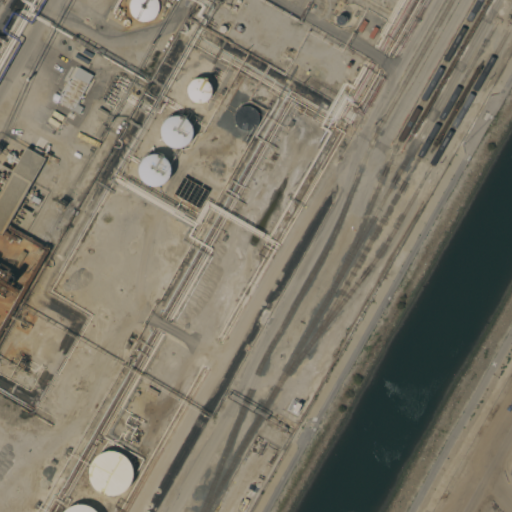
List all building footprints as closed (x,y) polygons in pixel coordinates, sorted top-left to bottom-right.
[(146,21),(143,22),(140,22),(138,21),(135,21),(133,19),(131,18),(129,16),(128,13),(127,11),(126,8),(126,5),(127,3),(128,0),(155,0),(156,3),(157,5),(157,8),(156,11),(155,13),(154,15),(152,17),(150,19),(148,20),(146,21)] [(341,25),(339,25),(338,25),(337,24),(336,22),(335,20),(336,19),(336,17),(338,16),(340,16),(342,16),(343,17),(344,18),(344,19),(345,20),(344,22),(344,23),(342,24),(341,25)] [(503,17),(508,20),(506,25),(500,22),(503,17)] [(223,33),(221,33),(220,32),(219,31),(218,30),(218,29),(219,27),(220,26),(221,26),(222,25),(224,26),(225,27),(225,28),(226,30),(225,31),(224,32),(223,33)] [(82,95),(83,96),(82,98),(80,97),(77,104),(83,108),(79,114),(63,105),(62,106),(60,105),(61,104),(58,102),(61,96),(60,95),(61,93),(63,94),(68,84),(67,83),(68,80),(70,81),(73,76),(78,68),(92,76),(82,95)] [(200,103),(198,103),(195,103),(193,102),(191,100),(190,99),(188,97),(187,95),(186,93),(186,91),(186,88),(187,86),(188,84),(189,82),(190,80),(192,79),(194,78),(196,77),(198,77),(201,77),(203,77),(205,78),(207,80),(209,81),(210,83),(211,85),(212,87),(212,89),(212,92),(212,94),(211,96),(210,98),(208,100),(206,101),(204,102),(202,103),(200,103)] [(245,131),(243,130),(241,130),(239,129),(237,127),(236,126),(234,124),(234,122),(233,120),(233,118),(233,115),(234,113),(235,111),(236,109),(238,108),(240,107),(242,106),(244,105),(246,105),(248,105),(250,106),(252,107),(254,108),(256,110),(257,112),(258,114),(258,116),(258,118),(258,121),(257,123),(256,125),(255,126),(254,128),(252,129),(250,130),(247,131),(245,131)] [(98,107),(107,113),(104,117),(95,112),(98,107)] [(172,149),(170,148),(167,146),(165,145),(163,143),(161,140),(160,138),(159,135),(159,132),(160,129),(160,126),(162,124),(164,121),(166,119),(168,118),(171,116),(173,116),(176,116),(179,116),(182,117),(185,118),(187,120),(189,122),(190,124),(192,127),(192,130),(192,133),(192,136),(191,138),(190,141),(188,143),(186,145),(184,147),(181,148),(178,149),(175,149),(172,149)] [(297,163),(294,163),(291,162),(289,161),(286,160),(284,158),(282,156),(281,153),(280,151),(280,148),(280,145),(280,142),(281,139),(283,137),(285,135),(287,133),(289,132),(292,131),(295,130),(298,130),(300,131),(303,132),(306,133),(308,135),(309,138),(311,140),(312,143),(312,146),(312,148),(312,151),(311,154),(309,156),(307,158),(305,160),(302,162),(300,163),(297,163)] [(0,235),(0,190),(25,147),(32,151),(34,147),(40,150),(44,143),(49,146),(45,153),(41,151),(39,155),(45,158),(1,236),(0,235)] [(72,149),(82,155),(79,160),(69,154),(72,149)] [(153,186),(150,185),(148,184),(145,183),(143,181),(141,179),(140,176),(139,174),(138,171),(138,168),(139,165),(140,163),(141,160),(143,158),(145,156),(148,155),(150,154),(153,153),(156,153),(159,154),(162,155),(164,156),(166,158),(168,160),(169,163),(170,165),(171,168),(171,171),(170,174),(169,177),(168,179),(166,181),(164,183),(161,185),(159,186),(156,186),(153,186)] [(279,184),(277,184),(276,183),(274,183),(273,181),(272,180),(271,179),(271,177),(271,176),(271,174),(271,172),(272,171),(273,169),(274,168),(275,167),(276,166),(278,166),(279,166),(281,166),(283,166),(284,167),(286,168),(287,169),(288,170),(289,171),(289,173),(289,174),(289,176),(289,178),(288,179),(287,181),(286,182),(285,183),(284,184),(282,184),(281,184),(279,184)] [(199,186),(189,203),(173,194),(183,176),(199,186)] [(198,208),(190,204),(200,186),(208,191),(198,208)] [(11,275),(16,278),(13,284),(8,281),(11,275)] [(158,393),(155,398),(144,391),(147,386),(158,393)] [(116,495),(112,496),(108,495),(104,495),(101,493),(97,491),(95,488),(92,485),(90,482),(89,478),(89,474),(89,470),(90,466),(91,462),(94,459),(96,456),(99,454),(103,452),(107,451),(110,450),(114,451),(118,452),(122,453),(125,455),(128,458),(130,461),(132,464),(133,468),(134,472),(134,476),(133,480),(131,484),(129,487),(126,490),(123,492),(120,494),(116,495)] [(61,511),(62,511),(65,508),(68,506),(72,504),(76,503),(80,503),(84,503),(87,504),(91,506),(94,508),(97,511),(61,511)]
